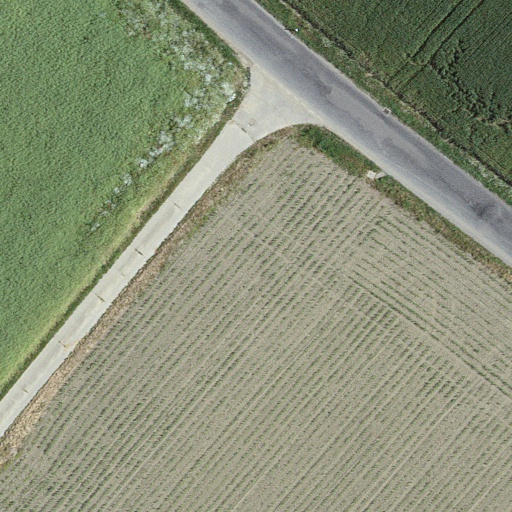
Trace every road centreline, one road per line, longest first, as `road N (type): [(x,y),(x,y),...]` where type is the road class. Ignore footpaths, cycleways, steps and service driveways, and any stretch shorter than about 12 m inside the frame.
road 1 (track): [(0,426),(295,67)]
road 2 (tertiary): [(511,234),(219,0)]
